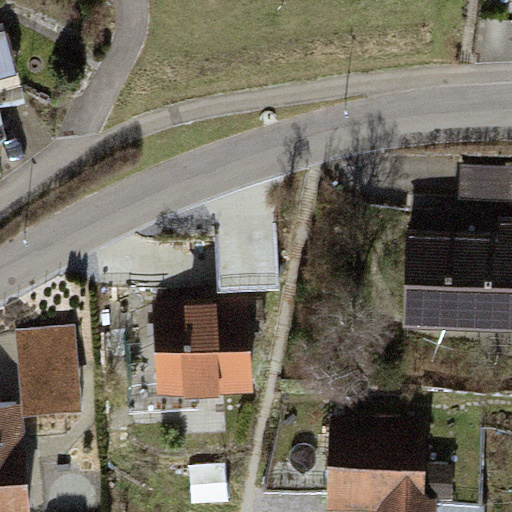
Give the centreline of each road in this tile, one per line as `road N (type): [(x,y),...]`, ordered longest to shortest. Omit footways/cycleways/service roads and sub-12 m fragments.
road 1 (residential): [(0,272),(180,171),(310,129),(511,108)]
road 2 (residential): [(131,0),(136,49),(108,132),(0,200)]
